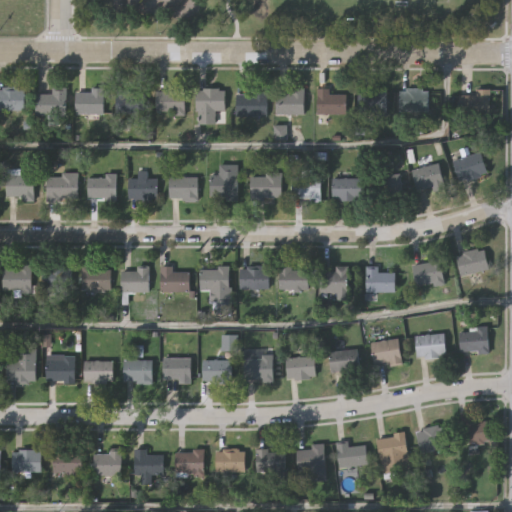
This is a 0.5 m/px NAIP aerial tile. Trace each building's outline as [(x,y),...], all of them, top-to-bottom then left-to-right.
[(27,109),(0,109),(0,88),(4,88),(4,85),(21,85),(21,89),(27,89),(27,109)] [(147,112),(117,112),(117,85),(130,86),(130,92),(147,93),(147,112)] [(68,115),(37,114),(37,92),(54,92),(54,86),(68,86),(68,115)] [(77,112),(77,91),(93,91),(93,86),(106,86),(106,112),(77,112)] [(226,109),(217,109),(216,122),(199,122),(199,109),(197,109),(197,88),(204,88),(204,86),(220,87),(220,89),(226,89),(226,109)] [(269,115),(258,114),(258,122),(237,122),(237,93),(255,93),(255,86),(269,86),(269,115)] [(348,93),(348,113),(318,112),(319,86),(331,86),(331,93),(348,93)] [(389,87),(389,114),(378,114),(378,110),(359,110),(359,90),(377,90),(377,87),(379,87),(379,86),(386,86),(386,87),(389,87)] [(185,115),(174,115),(174,110),(156,110),(156,90),(174,91),(174,87),(185,87),(185,115)] [(303,113),(275,113),(275,91),(291,91),(292,87),(303,87),(303,113)] [(399,111),(399,90),(406,90),(406,88),(423,88),(423,91),(428,91),(429,111),(399,111)] [(489,117),(458,116),(458,95),(475,95),(475,88),(490,88),(489,117)] [(489,170),(482,172),(483,175),(469,180),(468,177),(461,179),(455,159),(465,156),(462,147),(469,145),(472,153),(483,150),(489,170)] [(419,190),(413,169),(440,161),(448,187),(435,190),(434,185),(419,190)] [(210,194),(210,173),(219,173),(219,162),(238,162),(239,199),(226,200),(226,194),(210,194)] [(7,195),(6,173),(8,173),(8,167),(21,167),(21,174),(35,174),(35,200),(23,200),(23,195),(7,195)] [(321,200),(310,200),(310,195),(292,195),(292,175),(302,176),(302,168),(321,169),(321,200)] [(130,197),(130,177),(139,177),(139,169),(149,169),(149,176),(159,176),(160,197),(154,197),(154,199),(137,200),(137,197),(130,197)] [(282,196),(265,196),(265,200),(251,200),(251,175),(265,175),(265,170),(282,170),(282,196)] [(47,200),(47,175),(62,175),(62,171),(79,171),(79,197),(62,197),(62,200),(47,200)] [(376,197),(373,175),(385,174),(385,172),(402,171),(404,195),(376,197)] [(87,177),(97,177),(97,176),(101,176),(101,177),(105,177),(105,173),(115,173),(116,199),(105,200),(105,196),(87,197),(87,177)] [(170,196),(169,175),(185,174),(185,175),(198,175),(198,199),(195,199),(195,200),(186,200),(186,199),(183,199),(182,195),(170,196)] [(333,196),(334,176),(364,176),(364,197),(357,197),(357,199),(341,199),(341,196),(333,196)] [(462,274),(457,254),(464,253),(463,250),(479,246),(480,250),(485,248),(490,267),(462,274)] [(417,284),(413,264),(432,260),(431,257),(441,255),(446,282),(435,284),(435,281),(417,284)] [(33,264),(33,292),(22,292),(22,288),(4,288),(4,267),(22,267),(22,264),(24,264),(24,263),(32,263),(32,264),(33,264)] [(73,266),(73,287),(44,287),(44,266),(51,266),(51,264),(68,264),(68,266),(73,266)] [(112,288),(107,288),(107,290),(97,290),(97,288),(83,287),(83,264),(96,264),(96,268),(113,268),(112,288)] [(122,302),(123,269),(139,269),(139,264),(151,264),(151,290),(137,290),(137,292),(129,292),(129,302),(122,302)] [(191,289),(197,289),(197,296),(191,296),(191,290),(162,290),(162,264),(175,264),(175,270),(192,270),(191,289)] [(231,292),(220,292),(220,288),(202,288),(202,267),(219,267),(220,264),(231,264),(231,292)] [(270,288),(240,287),(241,267),(248,267),(248,264),(265,264),(265,267),(270,267),(270,288)] [(310,268),(310,288),(304,288),(304,290),(297,290),(297,288),(280,287),(280,264),(294,264),(294,268),(310,268)] [(349,298),(338,298),(338,291),(320,291),(321,269),(337,269),(337,264),(350,264),(349,298)] [(395,293),(366,292),(367,266),(378,266),(378,272),(395,272),(395,293)] [(491,352),(480,353),(480,349),(462,351),(460,330),(471,329),(471,326),(489,324),(491,352)] [(419,356),(416,335),(428,333),(428,332),(430,332),(431,333),(445,331),(448,352),(441,353),(441,356),(426,358),(425,355),(419,356)] [(404,362),(392,364),(391,360),(376,362),(372,341),(386,338),(386,339),(400,336),(404,362)] [(359,346),(362,371),(347,373),(347,369),(332,371),(330,350),(359,346)] [(8,380),(8,358),(18,358),(18,347),(38,347),(38,380),(31,380),(31,383),(17,383),(17,380),(8,380)] [(273,381),(262,381),(262,378),(244,378),(244,358),(258,358),(258,353),(272,353),(273,381)] [(317,374),(312,375),(312,377),(296,379),(296,376),(288,376),(287,356),(316,354),(317,374)] [(47,379),(47,355),(76,355),(76,362),(75,362),(75,379),(77,379),(77,383),(65,383),(65,379),(47,379)] [(192,356),(192,383),(180,383),(180,378),(164,378),(163,356),(192,356)] [(123,380),(123,359),(136,359),(136,358),(139,358),(139,359),(152,359),(152,383),(136,384),(136,380),(123,380)] [(233,358),(233,379),(226,379),(226,383),(212,383),(212,379),(204,379),(204,358),(233,358)] [(84,381),(84,361),(113,361),(113,381),(108,381),(108,384),(92,384),(92,381),(84,381)] [(491,439),(485,439),(486,442),(477,444),(477,441),(462,443),(459,420),(472,418),(472,421),(488,419),(491,439)] [(450,446),(421,452),(416,432),(423,431),(422,428),(438,424),(439,427),(445,426),(450,446)] [(411,468),(383,474),(377,439),(394,435),(393,433),(404,431),(411,468)] [(369,464),(339,467),(337,442),(349,441),(349,446),(366,444),(369,464)] [(327,480),(308,482),(308,471),(298,472),(296,450),(312,449),(312,444),(324,443),(327,480)] [(43,470),(33,470),(33,476),(20,476),(20,470),(13,470),(14,450),(21,450),(21,447),(37,447),(37,450),(43,450),(43,470)] [(121,447),(121,475),(93,474),(93,453),(108,453),(108,447),(121,447)] [(81,472),(75,472),(75,474),(66,474),(66,472),(51,471),(52,448),(82,449),(81,472)] [(163,474),(133,473),(133,448),(146,448),(146,454),(163,454),(163,474)] [(204,476),(193,476),(193,472),(189,472),(189,473),(185,473),(185,478),(175,477),(175,452),(192,452),(192,448),(204,449),(204,476)] [(215,472),(216,451),(223,451),(223,448),(238,448),(238,451),(245,451),(244,472),(215,472)] [(285,451),(285,469),(287,469),(287,477),(269,478),(269,472),(255,472),(255,448),(268,448),(268,451),(285,451)]
